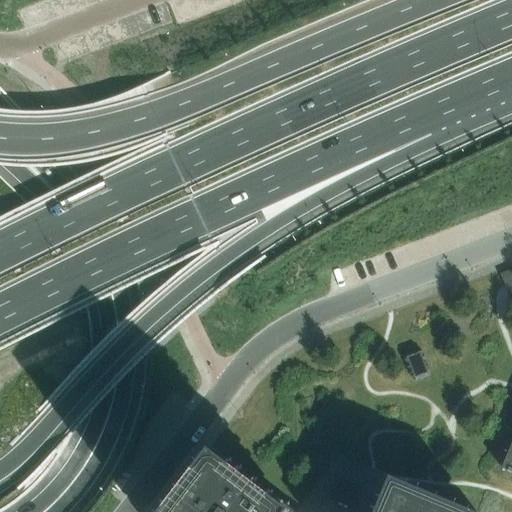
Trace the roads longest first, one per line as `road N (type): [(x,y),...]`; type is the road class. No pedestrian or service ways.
road 1 (trunk): [(511,18),(0,248)]
road 2 (trunk): [(0,468),(183,289),(366,171),(428,113)]
road 3 (residential): [(511,239),(283,327),(194,423),(127,511)]
road 4 (trunk): [(0,312),(428,113)]
road 5 (trunk): [(424,0),(113,129),(0,139)]
road 6 (trunk): [(34,511),(82,459),(106,405),(111,314),(87,235)]
road 7 (trunk): [(87,235),(0,124)]
road 8 (residential): [(149,0),(19,44)]
road 9 (trunk): [(87,235),(0,147)]
